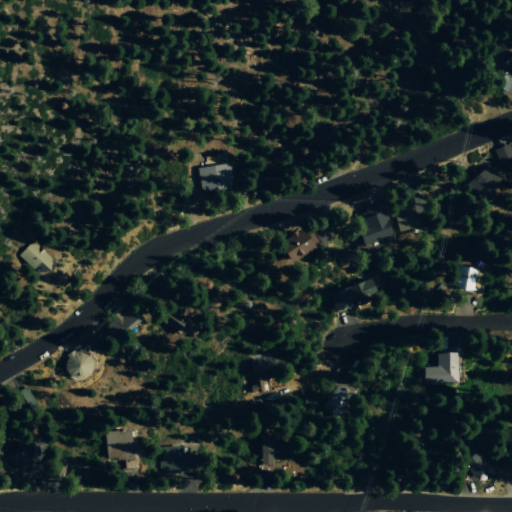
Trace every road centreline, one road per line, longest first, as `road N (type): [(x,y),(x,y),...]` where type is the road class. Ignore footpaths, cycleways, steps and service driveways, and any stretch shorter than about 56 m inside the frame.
road 1 (residential): [(0,370),(66,331),(132,265),(174,239),(269,214),(511,119)]
road 2 (residential): [(0,504),(511,504)]
road 3 (residential): [(343,345),(413,322),(511,322)]
